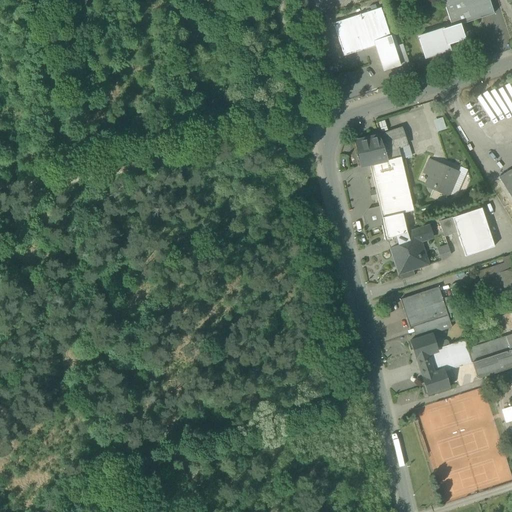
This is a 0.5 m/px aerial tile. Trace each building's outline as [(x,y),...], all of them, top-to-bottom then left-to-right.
[(494,14),(489,0),(442,0),(452,28),(457,26),(494,14)] [(342,52),(374,42),(374,41),(390,36),(380,8),(333,24),(342,52)] [(461,39),(457,26),(452,28),(443,31),(442,30),(419,37),(425,57),(449,50),(447,44),(461,39)] [(390,36),(399,66),(408,63),(403,46),(397,48),(393,35),(390,36)] [(399,66),(390,36),(374,41),(374,42),(376,46),(384,71),(399,66)] [(343,56),(376,46),(374,42),(342,52),(343,56)] [(442,117),(433,121),(437,133),(446,129),(442,117)] [(379,136),(384,153),(399,148),(408,145),(402,128),(379,136)] [(356,141),(362,167),(369,165),(401,157),(399,148),(384,153),(379,136),(356,141)] [(408,145),(399,148),(402,160),(412,157),(408,145)] [(369,165),(379,208),(382,218),(402,213),(402,214),(413,211),(401,157),(369,165)] [(425,187),(449,197),(450,194),(459,173),(435,163),(425,187)] [(461,167),(459,173),(450,194),(456,197),(467,170),(461,167)] [(511,170),(499,178),(511,199),(511,170)] [(383,224),(382,218),(379,208),(368,211),(364,216),(367,229),(383,224)] [(458,233),(466,255),(493,246),(481,208),(453,218),(440,222),(444,232),(457,228),(458,233)] [(383,224),(385,234),(405,227),(402,214),(402,213),(382,218),(383,224)] [(429,226),(406,233),(386,240),(392,256),(398,254),(401,262),(399,263),(400,265),(402,273),(424,266),(416,241),(432,236),(429,226)] [(385,234),(386,240),(406,233),(405,227),(385,234)] [(445,237),(458,233),(457,228),(444,232),(445,237)] [(394,267),(400,265),(399,263),(401,262),(398,254),(392,256),(391,256),(394,267)] [(507,268),(511,266),(511,255),(503,258),(507,268)] [(507,268),(503,258),(489,262),(491,269),(501,265),(503,266),(504,270),(507,269),(507,268)] [(511,292),(511,266),(507,268),(507,269),(504,270),(503,266),(501,265),(491,269),(478,273),(483,286),(494,282),(498,281),(500,287),(497,288),(496,289),(499,297),(511,292)] [(400,300),(409,328),(412,327),(415,326),(447,316),(438,287),(400,300)] [(415,326),(417,332),(436,326),(449,322),(447,316),(415,326)] [(436,326),(438,332),(451,328),(449,322),(436,326)] [(438,332),(436,326),(417,332),(419,338),(431,334),(431,335),(438,332)] [(424,385),(427,394),(448,388),(443,372),(434,375),(427,353),(436,350),(436,349),(431,335),(431,334),(419,338),(416,339),(410,341),(413,350),(415,350),(426,385),(424,385)] [(505,337),(467,349),(472,363),(510,351),(505,337)] [(445,372),(472,363),(467,349),(464,340),(436,349),(436,350),(427,353),(434,375),(443,372),(445,372)] [(415,350),(413,350),(424,385),(426,385),(415,350)] [(511,357),(510,351),(472,363),(475,375),(476,376),(480,378),(481,378),(511,367),(511,357)]
